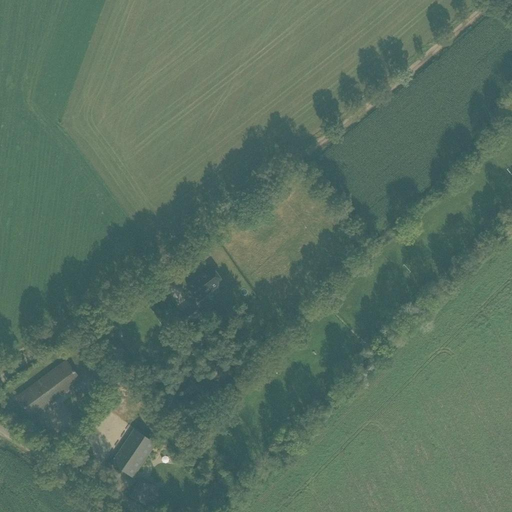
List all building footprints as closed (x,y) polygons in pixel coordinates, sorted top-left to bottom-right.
[(212,267),(186,286),(198,302),(224,283),(212,267)] [(192,306),(180,315),(188,325),(200,316),(192,306)] [(169,335),(184,325),(179,317),(163,327),(169,335)] [(373,345),(366,337),(360,343),(367,351),(373,345)] [(41,413),(40,411),(81,381),(67,362),(17,398),(33,419),(41,413)] [(221,364),(209,372),(217,384),(229,377),(221,364)] [(159,428),(182,453),(191,445),(168,420),(159,428)] [(111,463),(132,478),(155,443),(134,429),(111,463)] [(156,491),(139,482),(131,497),(148,506),(156,491)]
